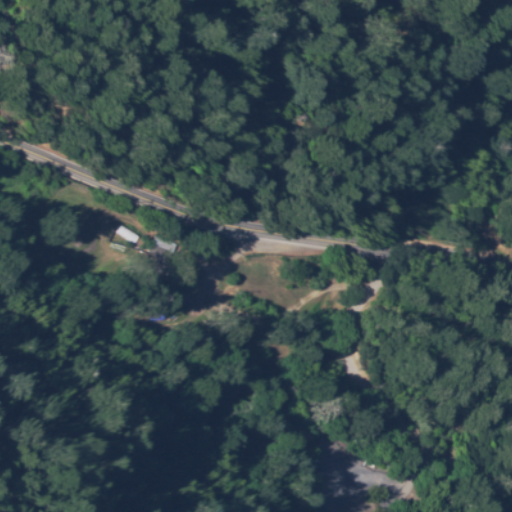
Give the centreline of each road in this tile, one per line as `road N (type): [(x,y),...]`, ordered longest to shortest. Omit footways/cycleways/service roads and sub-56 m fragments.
road 1 (primary): [(0,142),(210,226),(511,272)]
road 2 (residential): [(395,254),(362,303),(351,339),(365,383),(405,428),(511,473)]
